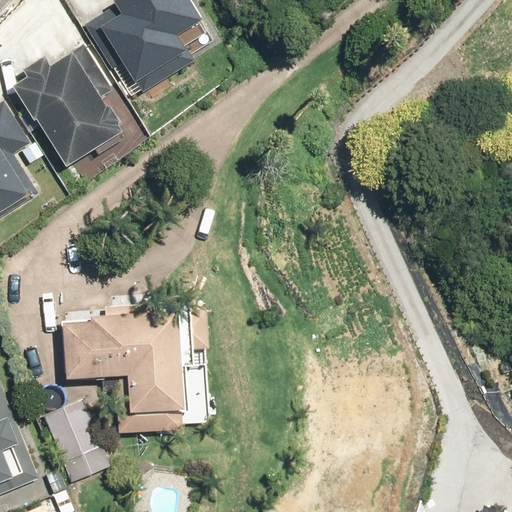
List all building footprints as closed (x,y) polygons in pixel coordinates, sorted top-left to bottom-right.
[(0,0),(0,10),(9,0),(0,0)] [(131,0),(101,16),(140,88),(186,64),(170,34),(204,16),(195,0),(131,0)] [(21,78),(7,87),(28,122),(31,121),(60,168),(117,133),(112,125),(115,124),(104,107),(101,109),(96,99),(110,91),(82,45),(45,68),(39,58),(17,71),(21,78)] [(0,216),(36,194),(12,155),(29,144),(2,101),(0,102),(0,216)] [(113,390),(116,431),(178,427),(177,409),(183,408),(180,363),(190,362),(190,347),(203,307),(188,308),(187,300),(102,305),(102,312),(85,313),(85,318),(57,320),(60,377),(70,376),(70,379),(117,376),(118,390),(113,390)] [(0,492),(37,477),(0,389),(0,492)] [(83,398),(41,414),(67,480),(109,464),(83,398)] [(47,511),(44,503),(21,511),(47,511)] [(506,511),(507,511),(481,503),(478,511),(506,511)]
